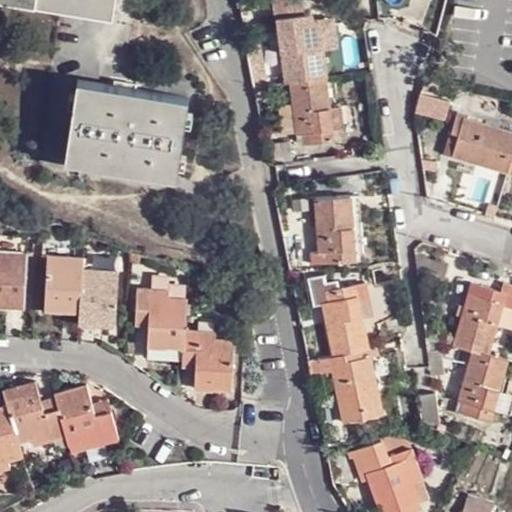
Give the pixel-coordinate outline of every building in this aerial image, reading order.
[(0,0),(0,8),(34,14),(35,0),(0,0)] [(35,0),(34,14),(111,24),(114,0),(35,0)] [(289,81),(326,77),(319,19),(307,20),(303,0),(272,0),(274,18),(279,18),(285,82),(289,81)] [(334,139),(326,77),(289,81),(292,103),(280,104),(284,133),(295,132),(296,134),(302,133),(304,144),(334,139)] [(66,174),(174,190),(188,109),(78,92),(66,174)] [(448,100),(422,94),(417,110),(444,117),(448,100)] [(508,172),(511,158),(511,132),(456,116),(448,142),(455,144),(452,156),(508,172)] [(293,159),(290,142),(265,146),(269,160),(274,162),(293,159)] [(360,212),(359,196),(314,197),(317,252),(310,252),(310,262),(355,261),(354,212),(360,212)] [(0,248),(0,301),(19,303),(22,250),(0,248)] [(74,305),(78,251),(43,249),(40,303),(74,305)] [(115,253),(78,251),(74,305),(74,315),(111,316),(115,253)] [(444,279),(448,263),(416,254),(419,273),(444,279)] [(324,305),(333,355),(370,347),(364,317),(360,299),(370,296),(367,283),(340,287),(338,280),(327,281),(325,274),(310,277),(314,305),(324,305)] [(143,337),(176,340),(178,323),(180,287),(164,286),(164,279),(131,278),(130,314),(143,316),(143,337)] [(511,283),(504,282),(501,292),(506,293),(502,306),(511,308),(511,283)] [(400,312),(396,284),(373,289),(380,322),(396,316),(400,312)] [(469,294),(455,344),(476,350),(489,353),(502,306),(506,293),(501,292),(478,285),(474,296),(469,294)] [(360,299),(364,317),(374,315),(370,296),(360,299)] [(178,323),(176,340),(175,359),(187,359),(187,382),(224,382),(227,333),(209,332),(210,324),(178,323)] [(333,355),(309,360),(312,375),(333,371),(343,421),(383,412),(372,355),(377,355),(381,373),(403,368),(400,351),(383,353),(381,345),(370,347),(333,355)] [(491,419),(508,358),(489,353),(476,350),(461,400),(468,402),(465,412),(491,419)] [(28,445),(61,435),(54,408),(39,412),(36,403),(30,382),(0,390),(0,407),(12,445),(26,441),(28,445)] [(113,435),(106,410),(89,415),(87,405),(82,387),(51,395),(51,398),(54,408),(61,435),(65,444),(79,440),(81,445),(113,435)] [(435,393),(419,394),(423,425),(439,422),(435,393)] [(54,408),(51,398),(36,403),(39,412),(54,408)] [(89,415),(106,410),(103,401),(87,405),(89,415)] [(16,458),(12,445),(0,407),(0,470),(2,469),(1,464),(16,458)] [(409,511),(422,507),(405,458),(390,462),(388,456),(364,465),(380,511),(409,511)] [(468,491),(463,510),(470,511),(490,511),(495,499),(468,491)]
